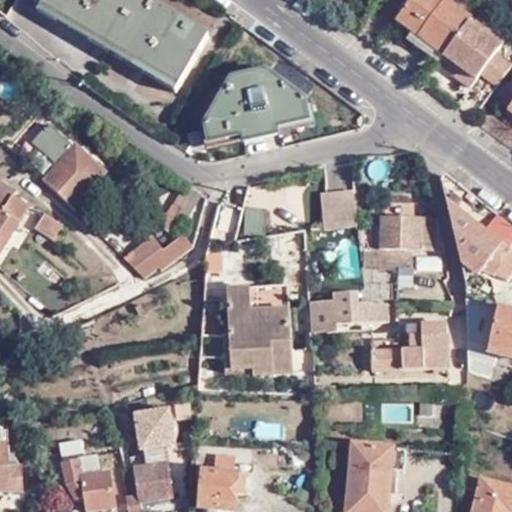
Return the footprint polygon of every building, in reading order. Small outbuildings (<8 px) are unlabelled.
[(208,36),(146,0),(33,0),(179,85),(208,36)] [(470,24),(472,20),(445,0),(413,0),(398,20),(446,56),(470,24)] [(511,64),(497,53),(501,47),(470,24),(446,56),(439,64),(471,87),(482,73),(496,84),(511,64)] [(446,56),(413,32),(407,40),(439,64),(446,56)] [(278,126),(310,121),(306,100),(267,71),(235,75),(209,121),(212,137),(246,132),(246,140),(280,135),(278,126)] [(40,182),(71,209),(105,173),(75,145),(71,149),(48,127),(30,146),(53,168),(40,182)] [(465,278),(465,287),(490,296),(490,294),(498,279),(509,284),(511,279),(511,231),(445,179),(442,182),(465,278)] [(13,202),(14,203),(17,199),(0,187),(0,208),(6,213),(13,202)] [(184,189),(173,205),(188,215),(198,199),(184,189)] [(359,228),(356,195),(321,198),(324,231),(359,228)] [(0,254),(27,213),(14,203),(13,202),(6,213),(0,208),(0,254)] [(172,237),(188,215),(173,205),(159,227),(172,237)] [(239,236),(267,234),(266,208),(238,210),(239,236)] [(438,219),(381,218),(381,249),(437,251),(438,219)] [(46,240),(53,231),(43,223),(36,233),(46,240)] [(133,272),(134,273),(140,279),(155,269),(158,271),(190,248),(180,237),(160,252),(133,272)] [(150,239),(121,260),(133,272),(160,252),(150,239)] [(412,268),(412,251),(363,249),(362,267),(398,268),(412,268)] [(225,290),(226,305),(287,302),(287,287),(225,290)] [(490,294),(490,296),(465,287),(466,306),(466,307),(491,310),(494,312),(495,296),(490,294)] [(358,293),(333,294),(333,301),(334,323),(336,323),(389,322),(388,305),(358,306),(358,293)] [(334,323),(333,301),(309,302),(311,332),(336,332),(336,323),(334,323)] [(287,302),(226,305),(227,336),(221,336),(223,377),(291,374),(287,302)] [(466,307),(466,374),(497,385),(499,377),(491,374),(495,357),(486,354),(494,312),(491,310),(466,307)] [(511,316),(494,312),(486,354),(495,357),(511,361),(511,316)] [(445,371),(445,325),(421,326),(421,339),(408,340),(408,353),(368,354),(369,372),(445,371)] [(177,446),(171,412),(137,417),(142,452),(145,451),(147,465),(163,465),(168,464),(166,448),(177,446)] [(0,492),(22,492),(22,469),(8,469),(7,445),(0,445),(0,492)] [(387,511),(394,449),(354,445),(346,511),(387,511)] [(235,477),(236,459),(216,458),(214,475),(235,477)] [(96,459),(64,464),(68,488),(77,502),(85,500),(87,511),(95,511),(117,509),(110,473),(99,475),(96,459)] [(139,496),(126,498),(128,511),(141,511),(141,503),(172,499),(168,464),(163,465),(135,470),(139,496)] [(203,474),(201,509),(235,511),(236,496),(237,478),(235,477),(214,475),(203,474)] [(511,511),(511,488),(463,475),(462,487),(479,491),(473,511),(511,511)] [(245,497),(247,478),(237,478),(236,496),(245,497)] [(22,494),(0,495),(0,508),(23,507),(22,494)]
